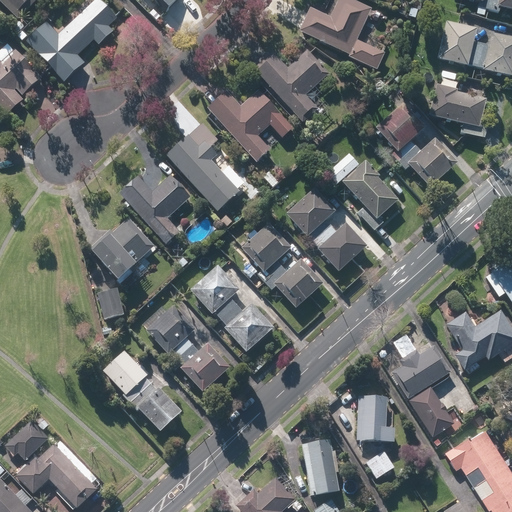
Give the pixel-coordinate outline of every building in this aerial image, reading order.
[(0,0),(0,5),(18,22),(39,0),(0,0)] [(111,35),(106,30),(114,21),(93,0),(89,0),(60,28),(62,31),(60,33),(46,19),(24,39),(58,75),(92,42),(97,48),(111,35)] [(144,0),(162,18),(180,0),(144,0)] [(309,9),(296,34),(376,73),(384,56),(357,42),(372,11),(349,0),(337,0),(328,19),(309,9)] [(511,0),(458,0),(477,5),(474,17),(484,20),(486,13),(497,16),(498,10),(511,13),(511,0)] [(472,44),(475,33),(442,25),(434,63),(510,81),(511,73),(511,41),(490,37),(487,47),(472,44)] [(20,98),(39,80),(7,46),(0,52),(0,110),(5,116),(23,101),(20,98)] [(271,57),(253,73),(301,126),(316,113),(303,98),(328,76),(307,52),(285,72),(271,57)] [(425,120),(459,127),(456,137),(481,142),(483,132),(478,131),(484,100),(432,89),(425,120)] [(226,94),(206,113),(255,165),(268,153),(257,141),(270,129),(281,140),(290,131),(255,94),(240,109),(226,94)] [(404,173),(407,170),(426,192),(455,167),(432,141),(418,152),(410,143),(424,131),(401,105),(371,131),(393,156),(391,158),(404,173)] [(200,124),(164,157),(215,213),(244,187),(228,169),(222,175),(210,162),(215,158),(209,151),(217,143),(200,124)] [(333,191),(339,185),(361,210),(355,215),(372,233),(381,225),(376,220),(394,203),(375,182),(379,179),(364,162),(360,166),(357,168),(346,156),(322,178),(333,191)] [(137,177),(116,197),(163,247),(177,234),(165,222),(189,199),(168,177),(151,192),(137,177)] [(281,217),(303,240),(308,235),(319,247),(314,252),(335,275),(364,248),(343,225),(334,233),(323,222),(332,214),(310,190),(281,217)] [(153,248),(125,219),(85,257),(113,286),(153,248)] [(284,274),(275,263),(289,251),(266,226),(238,250),(257,272),(253,276),(267,292),(272,288),(292,311),(320,286),(298,262),(284,274)] [(511,259),(481,279),(495,301),(501,297),(511,313),(511,259)] [(187,293),(208,317),(212,314),(223,326),(219,329),(243,356),(272,330),(251,306),(240,316),(227,301),(238,291),(216,267),(187,293)] [(115,291),(95,295),(100,323),(120,319),(115,291)] [(141,333),(165,358),(168,355),(179,368),(176,371),(198,395),(227,369),(205,344),(195,353),(183,341),(193,332),(170,307),(141,333)] [(476,364),(483,360),(485,363),(496,357),(501,365),(511,358),(511,337),(496,313),(471,329),(462,316),(443,328),(459,353),(451,358),(463,377),(478,368),(476,364)] [(396,363),(399,368),(387,376),(405,403),(428,388),(449,374),(431,347),(416,357),(403,336),(390,345),(400,360),(396,363)] [(180,415),(121,353),(98,375),(157,436),(180,415)] [(428,388),(405,403),(429,440),(452,424),(428,388)] [(382,429),(383,400),(355,399),(353,445),(391,446),(392,430),(382,429)] [(93,492),(89,488),(95,481),(57,441),(50,447),(30,426),(17,437),(35,456),(13,477),(30,496),(47,480),(75,510),(93,492)] [(465,476),(481,501),(478,504),(483,511),(511,511),(511,478),(478,426),(463,435),(468,442),(443,459),(453,474),(457,472),(461,478),(465,476)] [(327,442),(298,447),(307,499),(336,494),(327,442)] [(363,465),(373,481),(392,469),(382,452),(363,465)] [(255,496),(250,491),(232,508),(235,511),(281,511),(294,499),(273,478),(255,496)] [(17,491),(11,496),(0,483),(0,511),(26,511),(25,510),(30,505),(17,491)] [(310,511),(337,511),(328,499),(311,511),(310,511)] [(462,511),(457,503),(442,511),(462,511)]
